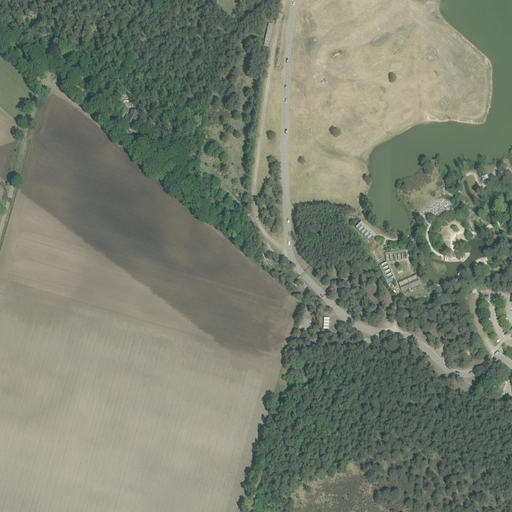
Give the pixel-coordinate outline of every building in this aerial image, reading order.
[(264,47),(269,48),(273,24),(268,23),(264,47)] [(127,115),(124,121),(134,126),(140,113),(131,110),(128,116),(127,115)] [(465,212),(462,216),(463,216),(464,217),(465,219),(466,220),(468,221),(469,222),(470,224),(470,226),(471,229),(475,228),(474,227),(474,225),(473,223),(472,221),(471,219),(475,216),(475,215),(475,214),(470,210),(470,209),(468,209),(466,212),(465,213),(465,212)] [(361,222),(355,228),(370,241),(376,235),(361,222)] [(375,250),(370,252),(377,266),(382,264),(383,264),(380,258),(379,259),(375,250)] [(385,253),(387,262),(407,258),(405,250),(385,253)] [(387,263),(379,266),(381,272),(387,284),(395,281),(389,268),(387,263)] [(399,283),(403,293),(421,285),(417,275),(399,283)]
